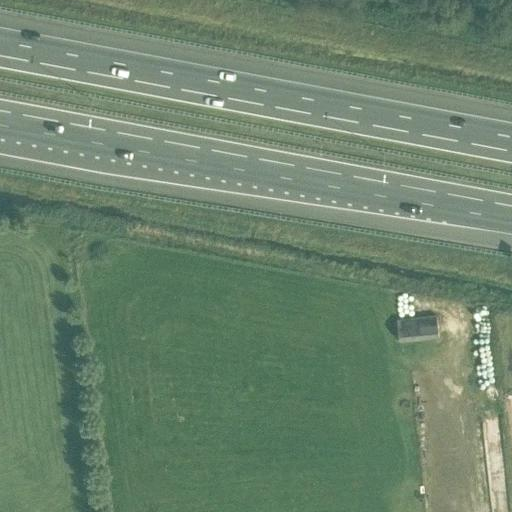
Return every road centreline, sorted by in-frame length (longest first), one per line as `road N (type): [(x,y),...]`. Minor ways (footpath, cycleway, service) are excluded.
road 1 (motorway): [(511,143),(0,48)]
road 2 (motorway): [(0,118),(511,212)]
